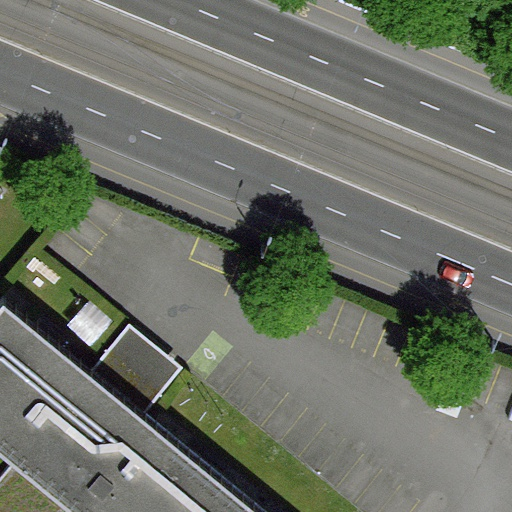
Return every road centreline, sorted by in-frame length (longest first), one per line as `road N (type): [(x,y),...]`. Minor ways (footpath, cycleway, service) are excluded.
road 1 (primary): [(0,71),(511,282)]
road 2 (primary): [(511,136),(178,0)]
